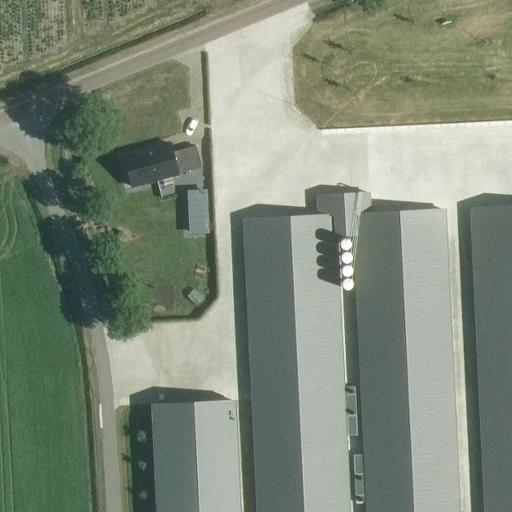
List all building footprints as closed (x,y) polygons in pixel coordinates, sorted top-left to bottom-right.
[(122,155),(124,162),(131,185),(200,167),(194,147),(172,153),(169,142),(122,155)] [(454,511),(445,378),(441,334),(434,231),(431,193),(371,197),(358,198),(357,178),(305,182),(306,202),(299,202),(233,207),(254,511),(344,511),(325,242),(324,223),(324,222),(322,201),(324,201),(324,212),(325,218),(325,222),(341,221),(342,221),(341,211),(341,203),(340,199),(342,199),(347,275),(351,323),(364,511),(454,511)] [(511,511),(511,186),(457,190),(480,511),(511,511)] [(119,231),(115,238),(122,242),(126,235),(119,231)] [(223,297),(143,302),(154,462),(234,456),(223,297)]
